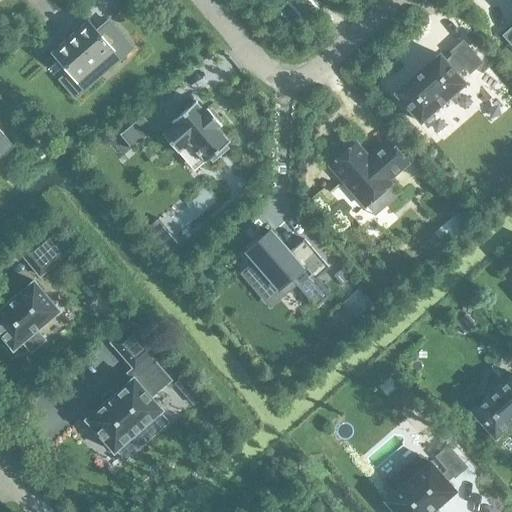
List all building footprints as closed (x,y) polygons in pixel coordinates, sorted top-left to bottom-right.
[(314,0),(288,0),(279,9),(297,29),(322,8),(314,0)] [(88,21),(52,52),(67,70),(76,80),(111,50),(118,59),(132,47),(108,20),(96,30),(88,21)] [(511,27),(503,35),(511,45),(511,27)] [(439,53),(394,93),(420,122),(465,83),(456,73),(463,67),(469,73),(481,62),(463,41),(451,51),(453,54),(445,61),(439,53)] [(163,132),(162,133),(177,152),(178,151),(189,141),(196,150),(195,151),(198,155),(200,154),(205,160),(204,160),(205,161),(209,158),(212,161),(228,148),(225,144),(229,141),(228,140),(217,127),(219,125),(220,125),(221,125),(207,107),(206,108),(206,109),(203,111),(196,102),(196,101),(172,121),(173,122),(173,121),(175,123),(163,133),(163,132)] [(141,115),(120,133),(132,148),(153,129),(141,115)] [(0,117),(0,144),(2,147),(15,136),(0,117)] [(355,142),(329,165),(364,206),(391,183),(388,180),(407,162),(388,140),(369,157),(355,142)] [(458,207),(436,226),(447,239),(469,220),(458,207)] [(50,228),(21,253),(40,275),(69,250),(50,228)] [(260,231),(242,247),(255,261),(243,271),(259,290),(271,280),(283,293),(294,283),(315,306),(330,293),(316,277),(328,267),(304,238),(289,252),(270,231),(264,236),(260,231)] [(92,278),(82,287),(89,297),(86,300),(92,308),(96,305),(104,314),(115,305),(92,278)] [(0,333),(11,347),(12,349),(14,347),(22,341),(30,351),(44,339),(36,329),(57,311),(59,310),(57,308),(57,309),(34,282),(35,281),(33,280),(32,281),(0,308),(0,333)] [(347,295),(357,312),(371,303),(362,286),(347,295)] [(132,378),(85,419),(113,451),(124,442),(133,452),(159,428),(151,419),(162,409),(150,396),(170,380),(150,354),(155,350),(133,323),(110,342),(133,368),(127,373),(132,378)] [(511,374),(470,411),(494,438),(511,421),(511,374)] [(412,476),(385,500),(395,511),(429,511),(455,490),(447,481),(453,475),(454,477),(466,466),(448,445),(436,456),(447,469),(441,474),(430,461),(426,464),(417,454),(403,466),(412,476)] [(333,511),(324,501),(314,510),(315,511),(333,511)]
